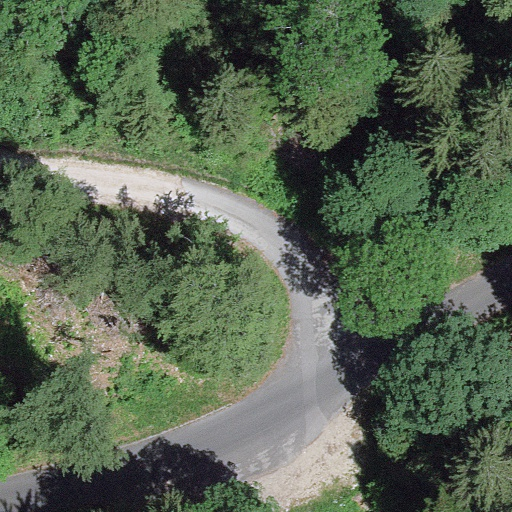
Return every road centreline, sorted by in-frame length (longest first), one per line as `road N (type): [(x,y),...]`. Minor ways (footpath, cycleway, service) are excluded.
road 1 (unclassified): [(0,497),(171,448),(339,379),(511,283)]
road 2 (track): [(339,379),(316,307),(287,264),(225,217),(113,181),(0,171)]
